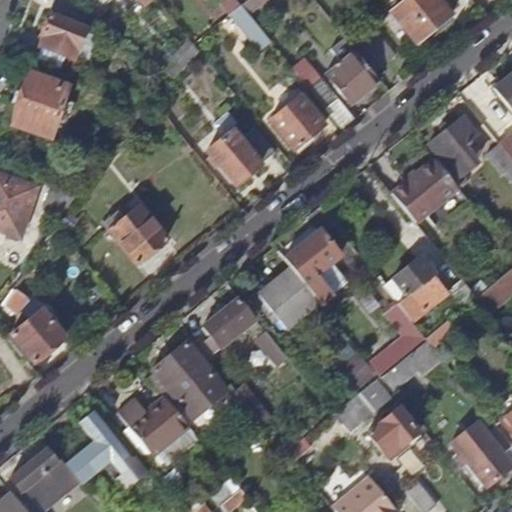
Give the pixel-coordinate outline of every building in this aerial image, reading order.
[(85,14),(65,0),(53,0),(44,12),(72,33),(85,14)] [(265,0),(247,0),(240,6),(247,15),(265,0)] [(417,43),(451,15),(438,0),(406,0),(391,12),(417,43)] [(269,42),(247,15),(240,6),(222,21),(251,57),(269,42)] [(72,33),(44,12),(30,31),(32,33),(26,41),(55,63),(75,36),(72,33)] [(355,50),(345,38),(332,49),(342,62),(326,75),(351,104),(379,81),(374,74),(355,50)] [(192,45),(188,40),(160,70),(174,80),(199,53),(192,45)] [(355,50),(374,74),(385,65),(385,64),(367,41),(355,50)] [(511,72),(493,89),(509,108),(510,110),(511,112),(511,72)] [(6,123),(49,137),(67,85),(29,73),(19,102),(18,103),(13,101),(6,123)] [(342,131),(354,121),(320,80),(308,90),(342,131)] [(293,151),(323,126),(300,96),(269,122),(293,151)] [(433,161),(457,190),(467,182),(461,175),(471,167),(458,150),(476,135),(462,117),(427,146),(437,158),(433,161)] [(254,129),(239,141),(259,166),(274,154),(273,152),(254,129)] [(259,166),(239,141),(232,131),(207,150),(206,152),(234,186),(259,166)] [(511,162),(511,143),(507,137),(498,145),(511,162)] [(511,164),(511,162),(498,145),(496,146),(485,155),(501,174),(503,172),(511,164)] [(457,190),(433,161),(431,161),(390,195),(415,225),(457,190)] [(511,164),(503,172),(511,183),(511,164)] [(0,233),(19,240),(36,188),(0,176),(0,233)] [(62,217),(80,189),(53,180),(44,206),(62,217)] [(135,265),(166,239),(139,207),(108,232),(135,265)] [(65,238),(55,226),(46,240),(53,248),(65,238)] [(282,261),(290,269),(316,302),(320,306),(331,297),(315,277),(339,256),(318,231),(282,261)] [(395,303),(410,321),(445,294),(432,277),(434,275),(419,257),(391,280),(405,296),(395,303)] [(511,267),(478,299),(491,313),(511,293),(511,267)] [(316,302),(290,269),(257,297),(284,329),(316,302)] [(476,298),(462,282),(448,294),(462,309),(472,301),(476,298)] [(16,312),(26,297),(15,289),(4,305),(16,312)] [(214,353),(253,322),(236,300),(201,328),(208,337),(204,341),(214,353)] [(472,301),(462,309),(425,339),(431,346),(477,308),(472,301)] [(368,364),(378,377),(379,375),(425,339),(410,321),(395,303),(383,314),(401,337),(368,364)] [(32,363),(64,337),(40,310),(10,335),(32,363)] [(286,359),(264,332),(254,339),(277,366),(286,359)] [(442,360),(431,346),(425,339),(379,375),(378,377),(389,390),(404,378),(411,385),(442,360)] [(163,398),(172,409),(179,404),(192,419),(226,390),(184,342),(151,371),(153,374),(147,379),(163,398)] [(375,380),(331,415),(346,432),(389,397),(375,380)] [(256,402),(243,386),(236,391),(244,402),(249,407),(256,402)] [(197,440),(172,409),(163,398),(140,417),(129,404),(117,414),(127,427),(151,457),(156,453),(157,454),(163,462),(166,464),(197,440)] [(249,407),(244,402),(235,409),(255,432),(263,425),(249,407)] [(270,419),(256,402),(249,407),(263,425),(270,419)] [(367,434),(387,458),(418,432),(398,408),(367,434)] [(147,473),(134,457),(131,459),(92,412),(77,423),(92,442),(64,464),(78,482),(80,485),(101,468),(121,493),(147,473)] [(511,436),(511,412),(500,423),(511,436)] [(486,487),(511,466),(511,465),(477,423),(450,444),(486,487)] [(145,462),(151,457),(127,427),(121,433),(145,462)] [(64,464),(49,448),(9,480),(20,492),(23,490),(41,510),(42,511),(78,482),(64,464)] [(158,466),(163,462),(157,454),(156,453),(151,457),(158,466)] [(332,509),(334,511),(396,511),(370,480),(332,509)] [(422,511),(428,511),(437,505),(418,482),(406,492),(422,511)] [(228,511),(245,498),(239,490),(219,506),(224,511),(228,511)] [(24,511),(9,494),(0,501),(0,511),(24,511)]
